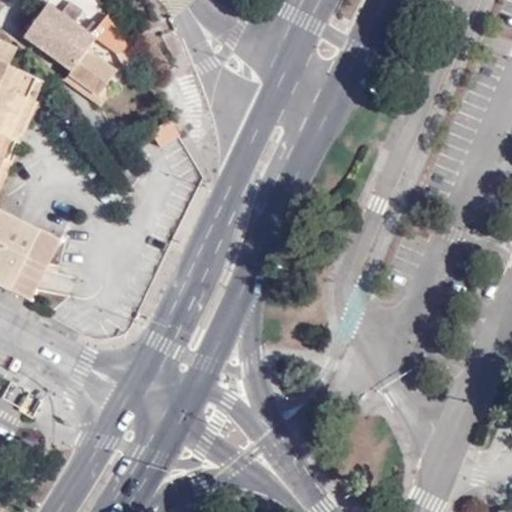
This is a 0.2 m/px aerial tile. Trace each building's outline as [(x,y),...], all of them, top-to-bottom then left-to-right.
[(92,39),(95,34),(79,22),(85,14),(74,6),(69,13),(53,2),(27,35),(49,53),(54,49),(72,62),(60,80),(73,90),(78,82),(97,97),(106,87),(115,73),(88,50),(94,41),(92,39)] [(128,69),(138,70),(107,16),(95,34),(92,39),(94,41),(128,69)] [(137,34),(160,70),(168,64),(146,29),(137,34)] [(0,34),(0,165),(6,154),(9,156),(18,140),(11,136),(35,97),(30,95),(41,77),(14,61),(21,45),(0,34)] [(40,97),(48,80),(41,77),(30,95),(35,97),(11,136),(18,140),(21,142),(43,100),(40,97)] [(78,82),(73,90),(97,108),(112,92),(106,87),(97,97),(78,82)] [(163,151),(181,140),(170,122),(153,133),(163,151)] [(0,165),(0,186),(14,160),(9,156),(6,154),(0,165)] [(0,282),(24,296),(55,238),(0,208),(0,282)]
